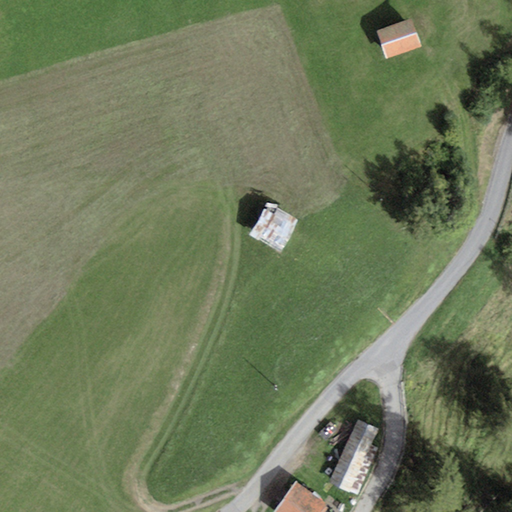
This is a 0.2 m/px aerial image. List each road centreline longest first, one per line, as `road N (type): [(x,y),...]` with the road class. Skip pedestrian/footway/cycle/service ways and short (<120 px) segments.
road 1 (unclassified): [(511,135),(495,205),(454,273),(334,392),(232,511)]
road 2 (track): [(259,482),(158,511),(138,487),(149,447),(229,290),(235,228)]
